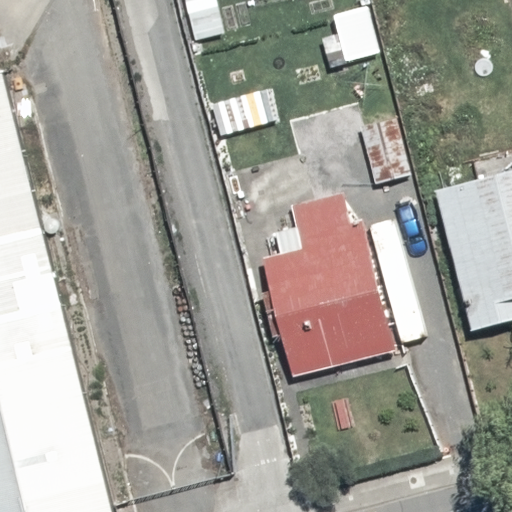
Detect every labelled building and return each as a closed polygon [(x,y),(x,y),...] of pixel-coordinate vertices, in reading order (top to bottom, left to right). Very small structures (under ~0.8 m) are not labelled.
[(230,33),(224,0),(189,0),(197,39),(230,33)] [(296,0),(258,0),(261,9),(296,0)] [(416,175),(402,113),(364,121),(378,183),(416,175)] [(511,171),(444,188),(482,340),(511,332),(511,171)] [(82,511),(0,179),(0,511),(82,511)] [(408,351),(376,212),(357,217),(350,188),(298,200),(305,228),(280,234),(284,252),(274,254),(302,376),(408,351)]
